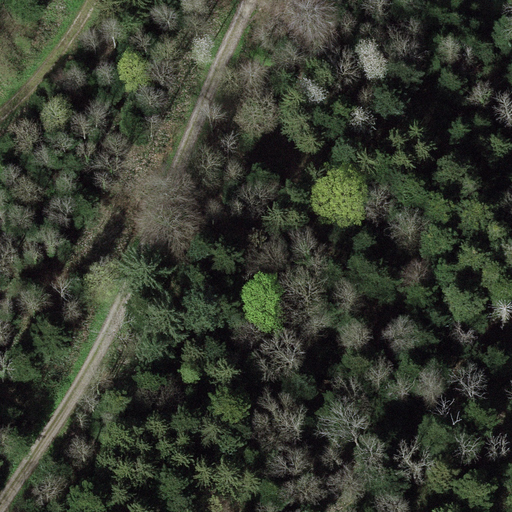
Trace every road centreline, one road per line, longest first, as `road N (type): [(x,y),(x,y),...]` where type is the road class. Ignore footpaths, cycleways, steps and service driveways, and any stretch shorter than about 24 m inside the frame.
road 1 (track): [(0,502),(107,332),(244,0)]
road 2 (track): [(92,0),(61,53),(0,113)]
